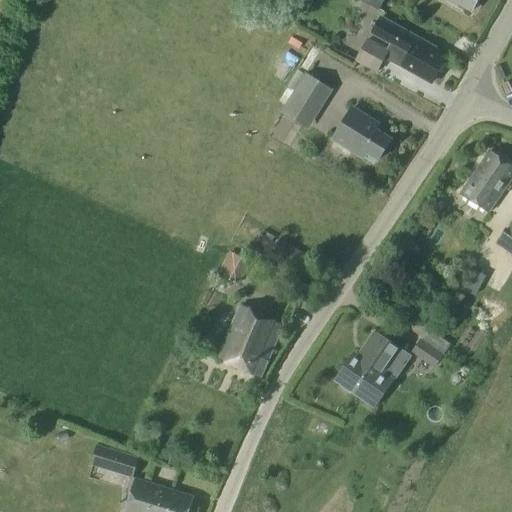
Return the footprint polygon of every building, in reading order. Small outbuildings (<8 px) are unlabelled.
[(355,0),(356,0),(377,12),(383,0),(355,0)] [(444,0),(469,13),(476,0),(444,0)] [(386,51),(367,40),(354,60),(375,73),(383,59),(401,68),(430,85),(444,59),(432,52),(434,49),(380,18),(371,34),(389,44),(386,51)] [(305,75),(281,112),(301,125),(325,88),(305,75)] [(352,111),(333,142),(362,159),(365,154),(377,162),(390,141),(371,129),(374,124),(352,111)] [(511,179),(511,167),(489,152),(459,196),(489,214),(511,179)] [(511,219),(502,236),(511,242),(511,219)] [(302,270),(309,259),(277,240),(271,252),(302,270)] [(236,285),(247,264),(229,253),(217,275),(236,285)] [(240,306),(216,359),(259,379),(281,326),(240,306)] [(352,355),(335,381),(373,407),(391,381),(382,375),(399,350),(373,333),(362,350),(364,351),(359,359),(352,355)] [(441,356),(420,341),(412,353),(433,367),(441,356)] [(94,468),(134,480),(140,462),(100,450),(94,468)] [(186,511),(191,498),(135,480),(125,511),(186,511)]
